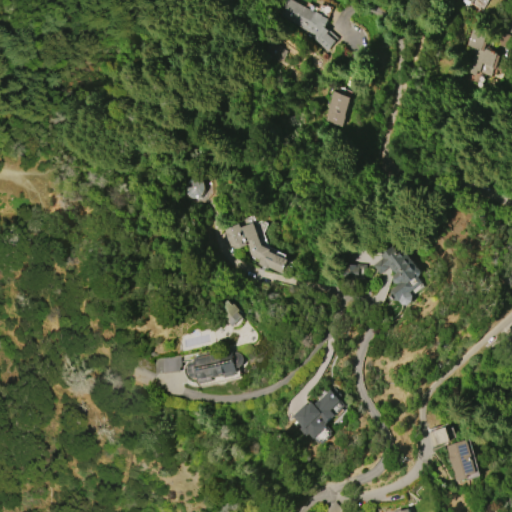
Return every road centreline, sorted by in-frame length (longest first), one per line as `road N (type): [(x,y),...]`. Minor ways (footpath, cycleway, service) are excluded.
road 1 (residential): [(402,88),(384,148),(391,168),(511,209),(501,326),(432,387),(416,472),(376,496),(320,502),(306,511)]
road 2 (residential): [(121,364),(201,398),(259,395),(297,371),(343,306),(369,303),(372,325),(357,361),(357,387),(386,434),(386,454),(376,469),(328,489),(320,502)]
road 3 (track): [(0,168),(23,174),(77,253),(121,364)]
